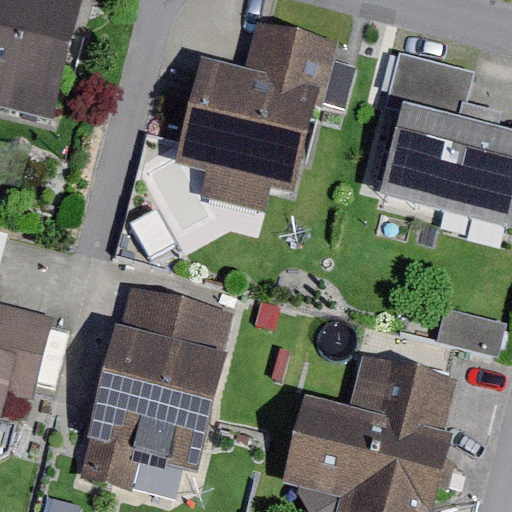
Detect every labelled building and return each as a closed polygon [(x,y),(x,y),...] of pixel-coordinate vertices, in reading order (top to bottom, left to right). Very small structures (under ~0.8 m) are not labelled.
[(100,0),(0,0),(0,86),(74,105),(100,0)] [(336,94),(222,64),(196,162),(310,192),(336,94)] [(511,128),(420,106),(400,189),(511,215),(511,128)] [(243,312),(150,288),(109,449),(202,472),(243,312)] [(52,306),(0,291),(0,395),(25,403),(52,306)] [(447,511),(463,427),(322,401),(304,495),(394,511),(447,511)]
